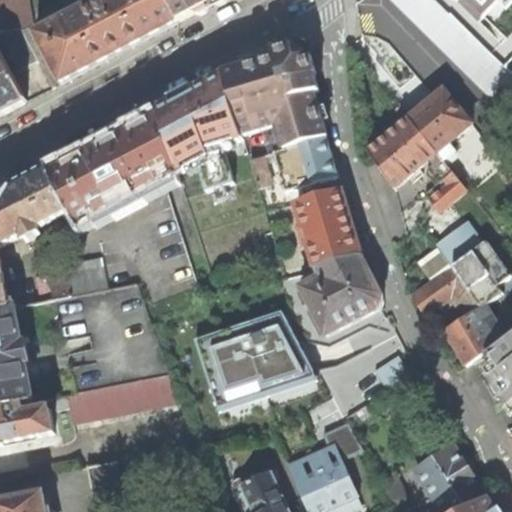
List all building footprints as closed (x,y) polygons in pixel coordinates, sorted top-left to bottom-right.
[(0,0),(0,14),(4,34),(23,31),(32,30),(25,0),(0,0)] [(102,0),(103,2),(38,37),(63,85),(72,80),(160,34),(181,23),(168,0),(102,0)] [(168,0),(181,23),(193,16),(188,6),(198,0),(200,0),(201,2),(204,0),(210,0),(213,5),(223,0),(168,0)] [(202,11),(213,5),(210,0),(204,0),(201,2),(200,0),(198,0),(188,6),(193,16),(202,11)] [(511,76),(450,15),(434,0),(394,0),(511,112),(511,76)] [(511,0),(468,0),(450,15),(511,76),(511,0)] [(20,73),(40,63),(29,42),(23,31),(4,34),(2,34),(20,73)] [(54,90),(63,85),(38,37),(29,42),(40,63),(54,90)] [(285,149),(328,136),(316,94),(321,92),(316,77),(318,76),(316,66),(312,56),(289,63),(286,55),(268,61),(239,70),(239,73),(226,77),(230,90),(244,136),(278,126),(285,149)] [(0,118),(28,104),(3,56),(0,57),(0,118)] [(194,102),(196,109),(208,145),(209,149),(231,142),(244,137),(244,136),(230,90),(209,97),(194,102)] [(451,144),(474,126),(445,91),(426,106),(410,120),(438,155),(439,154),(442,151),(451,144)] [(177,116),(161,121),(173,157),(208,145),(196,109),(177,116)] [(161,121),(158,112),(152,116),(112,136),(49,169),(71,211),(81,230),(113,214),(117,220),(148,203),(145,196),(164,186),(173,181),(180,177),(173,157),(161,121)] [(429,162),(438,155),(410,120),(369,153),(382,171),(395,189),(429,162)] [(251,160),(244,137),(231,142),(239,167),(240,167),(248,193),(238,197),(239,198),(226,202),(234,229),(252,223),(250,218),(255,216),(255,217),(267,213),(263,200),(259,189),(251,160)] [(328,138),(251,160),(259,189),(271,185),(265,164),(278,160),(287,192),(339,177),(335,162),(328,138)] [(457,153),(451,144),(442,151),(448,159),(457,153)] [(468,190),(439,154),(438,155),(429,162),(432,166),(428,169),(427,174),(436,185),(425,194),(440,212),(468,190)] [(43,226),(71,211),(49,169),(0,194),(0,312),(10,310),(8,301),(0,255),(0,248),(24,236),(27,242),(46,232),(43,226)] [(31,297),(8,301),(10,310),(39,305),(139,285),(152,321),(203,304),(198,293),(199,292),(180,234),(164,186),(145,196),(148,203),(117,220),(113,214),(81,230),(90,247),(99,263),(48,272),(52,289),(30,293),(31,297)] [(350,221),(342,190),(297,203),(304,227),(299,228),(305,248),(310,247),(317,271),(319,270),(362,257),(356,235),(354,235),(350,221)] [(267,214),(291,207),(287,196),(280,195),(263,200),(267,213),(267,214)] [(468,224),(453,235),(469,257),(484,246),(468,224)] [(437,246),(426,232),(406,246),(433,284),(414,298),(425,318),(453,298),(469,319),(482,310),(437,246)] [(446,240),(437,246),(482,310),(486,307),(504,294),(499,287),(511,277),(511,275),(489,242),(484,246),(469,257),(453,235),(446,240)] [(372,281),(362,257),(319,270),(322,277),(313,282),(312,280),(300,287),(328,338),(379,311),(382,306),(382,301),(372,281)] [(48,328),(61,325),(56,304),(43,306),(48,328)] [(0,409),(23,405),(57,398),(56,390),(33,395),(27,364),(31,363),(27,345),(24,345),(18,318),(40,313),(39,305),(10,310),(0,312),(0,409)] [(486,307),(482,310),(469,319),(446,333),(456,349),(467,367),(474,363),(511,340),(511,325),(504,313),(494,320),(486,307)] [(283,313),(195,342),(221,421),(324,387),(283,313)] [(511,340),(474,363),(474,364),(489,358),(500,375),(492,379),(499,391),(509,409),(511,406),(511,340)] [(74,425),(183,404),(172,376),(68,396),(74,425)] [(0,444),(56,434),(51,409),(25,414),(23,405),(0,409),(0,444)] [(189,469),(206,464),(200,449),(185,453),(189,469)] [(416,473),(441,511),(450,511),(481,492),(466,467),(454,449),(416,473)] [(343,460),(295,481),(309,511),(323,511),(360,497),(343,460)] [(92,502),(123,497),(117,463),(86,469),(92,502)] [(272,473),(234,490),(244,511),(290,511),(281,491),(272,473)] [(398,479),(385,487),(396,507),(409,499),(398,479)] [(0,511),(48,511),(45,495),(0,503),(0,511)] [(491,511),(484,501),(462,511),(503,511),(502,510),(498,511),(491,511)]
